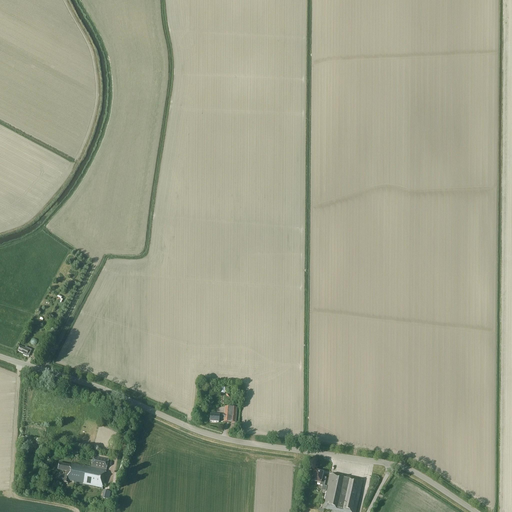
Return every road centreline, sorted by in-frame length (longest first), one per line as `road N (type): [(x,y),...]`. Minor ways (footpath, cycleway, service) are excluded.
road 1 (tertiary): [(472,511),(392,464),(214,436),(96,386),(0,357)]
road 2 (track): [(20,364),(13,495),(76,511)]
